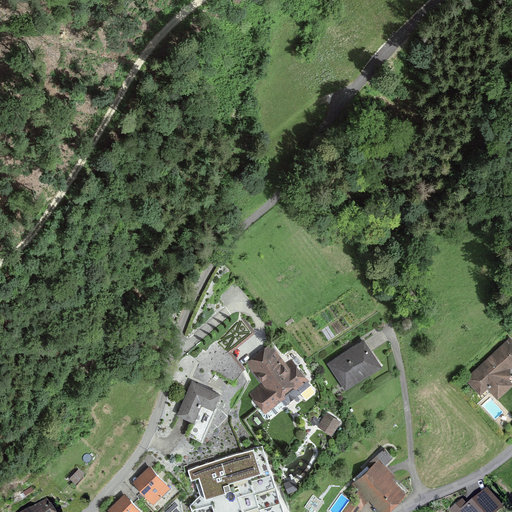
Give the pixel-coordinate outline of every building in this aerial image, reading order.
[(357,66),(365,58),(357,51),(350,60),(357,66)] [(416,311),(423,309),(421,302),(414,303),(416,311)] [(214,340),(224,354),(251,332),(241,319),(214,340)] [(510,383),(500,373),(511,361),(511,342),(509,340),(475,371),(475,372),(467,379),(475,387),(482,380),(496,395),(510,383)] [(366,374),(379,365),(362,341),(328,364),(341,382),(362,368),(366,374)] [(279,360),(268,347),(249,363),(264,381),(260,384),(261,386),(252,394),(251,403),(263,418),(267,419),(299,392),(295,387),(304,380),(298,371),(298,368),(296,366),(294,366),(293,366),(285,356),(279,360)] [(191,382),(177,414),(192,420),(201,401),(212,406),(218,394),(191,382)] [(216,428),(223,420),(226,417),(222,412),(212,423),(216,428)] [(333,427),(337,422),(326,414),(322,420),(333,427)] [(283,511),(262,446),(188,469),(198,495),(190,505),(192,511),(283,511)] [(383,449),(376,455),(383,463),(391,456),(383,449)] [(384,510),(400,494),(372,464),(351,485),(353,487),(347,493),(359,506),(370,495),(384,510)] [(166,485),(149,467),(138,478),(141,480),(135,485),(141,491),(141,490),(151,500),(166,485)] [(78,469),(71,476),(76,481),(83,474),(78,469)] [(289,492),(299,487),(294,478),(284,482),(289,492)] [(496,511),(500,509),(485,491),(466,507),(461,501),(449,511),(496,511)] [(140,511),(132,503),(127,497),(122,502),(119,500),(114,504),(116,507),(111,511),(110,511),(140,511)] [(50,511),(45,502),(28,511),(50,511)]
